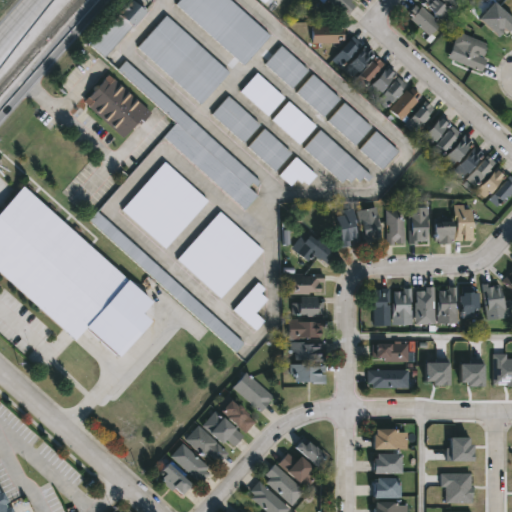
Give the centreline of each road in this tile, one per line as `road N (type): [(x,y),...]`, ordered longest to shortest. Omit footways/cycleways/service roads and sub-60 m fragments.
road 1 (residential): [(347,511),(348,291),(370,278),(472,273),(511,238),(463,108)]
road 2 (residential): [(150,511),(0,376)]
road 3 (residential): [(347,415),(279,430),(205,511)]
road 4 (residential): [(511,414),(347,415)]
road 5 (secondary): [(0,120),(106,0)]
road 6 (residential): [(463,108),(384,33),(396,0)]
